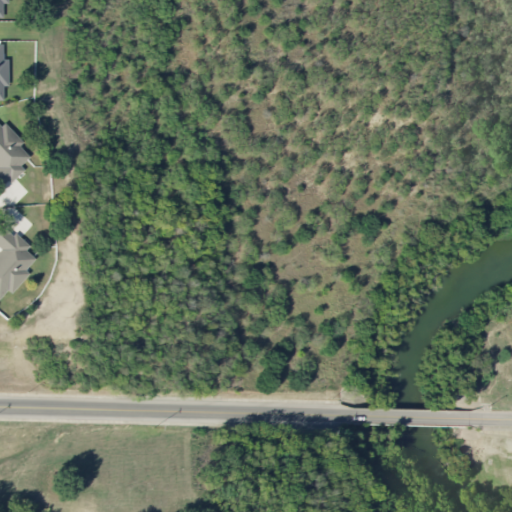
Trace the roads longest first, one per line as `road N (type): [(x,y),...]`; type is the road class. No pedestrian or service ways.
road 1 (residential): [(0,406),(339,417)]
road 2 (residential): [(339,417),(487,422)]
